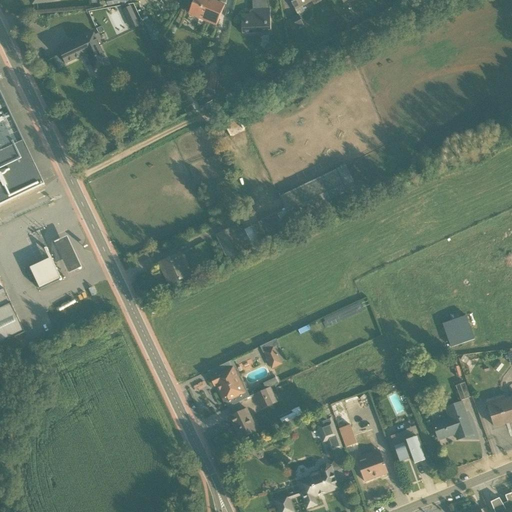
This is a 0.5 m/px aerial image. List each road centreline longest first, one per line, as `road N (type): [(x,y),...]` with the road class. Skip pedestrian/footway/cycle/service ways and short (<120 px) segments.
road 1 (primary): [(209,474),(0,31)]
road 2 (track): [(424,0),(71,182)]
